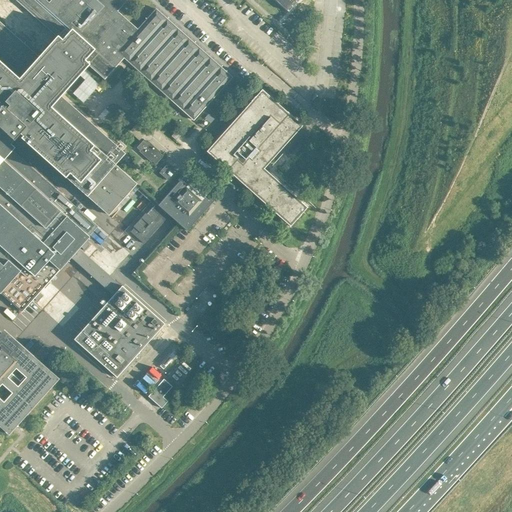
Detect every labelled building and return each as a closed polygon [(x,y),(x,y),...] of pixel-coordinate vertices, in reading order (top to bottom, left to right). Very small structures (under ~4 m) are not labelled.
[(0,425),(9,434),(59,378),(47,368),(44,371),(0,331),(0,292),(14,305),(22,312),(31,301),(89,237),(89,236),(98,226),(60,193),(12,150),(15,147),(11,144),(14,139),(15,140),(20,134),(23,136),(22,137),(109,215),(134,187),(154,205),(147,214),(146,213),(134,226),(135,227),(131,232),(144,243),(157,229),(151,223),(161,211),(166,216),(168,213),(169,215),(187,231),(215,199),(187,173),(159,204),(115,165),(125,153),(61,96),(80,75),(84,70),(89,65),(105,79),(124,58),(128,62),(130,64),(194,120),(232,77),(156,9),(138,29),(117,11),(127,0),(15,0),(57,36),(39,57),(0,22),(0,425)] [(275,0),(288,12),(298,0),(275,0)] [(262,89),(259,92),(255,96),(251,101),(207,151),(228,171),(232,175),(233,174),(290,226),(297,219),(301,215),(301,214),(308,207),(307,206),(307,207),(264,168),(303,125),(295,119),(287,111),(287,112),(262,89)] [(137,123),(130,131),(139,140),(147,132),(137,123)] [(176,131),(172,136),(176,140),(181,135),(176,131)] [(144,139),(137,147),(140,150),(139,151),(151,162),(152,161),(156,164),(163,156),(160,153),(161,152),(148,141),(147,142),(144,139)] [(168,162),(165,166),(159,173),(167,180),(176,170),(168,162)] [(122,286),(74,339),(117,377),(165,324),(122,286)] [(208,308),(203,314),(205,316),(211,310),(208,308)] [(176,348),(159,366),(163,370),(179,351),(176,348)] [(164,379),(148,396),(162,408),(168,401),(163,397),(172,386),(164,379)] [(31,455),(21,466),(58,498),(67,488),(31,455)]
